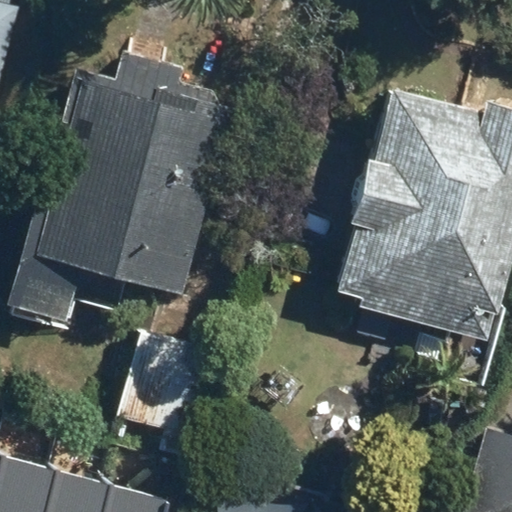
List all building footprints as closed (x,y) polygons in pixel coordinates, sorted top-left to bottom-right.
[(0,0),(0,44),(12,0),(0,0)] [(103,72),(66,60),(0,275),(0,296),(59,314),(76,258),(172,287),(228,105),(166,86),(174,60),(112,41),(103,72)] [(482,111),(380,86),(331,283),(359,290),(356,301),(462,327),(469,299),(496,305),(511,241),(511,99),(487,93),(482,111)] [(217,346),(129,322),(105,409),(193,433),(217,346)] [(511,511),(511,427),(483,419),(456,511),(511,511)] [(0,439),(0,511),(140,511),(149,479),(0,439)]
